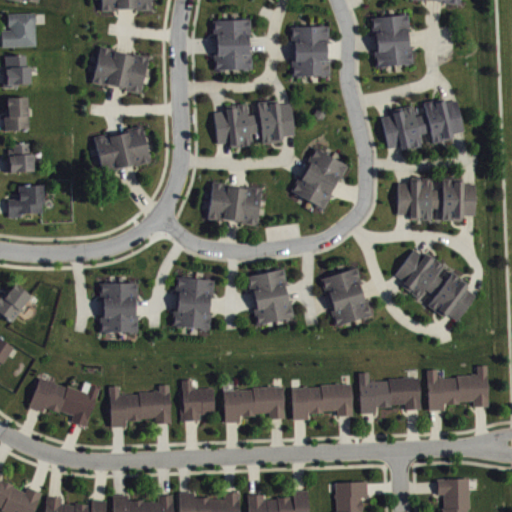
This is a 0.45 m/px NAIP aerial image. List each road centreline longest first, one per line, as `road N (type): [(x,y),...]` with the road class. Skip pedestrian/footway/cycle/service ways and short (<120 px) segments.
road 1 (residential): [(511,443),(113,459),(56,455),(0,427)]
road 2 (residential): [(160,215),(199,246),(235,252),(325,237),(361,210),(366,163),(338,0)]
road 3 (residential): [(0,246),(103,246),(134,236),(160,215),(182,144),(182,0)]
